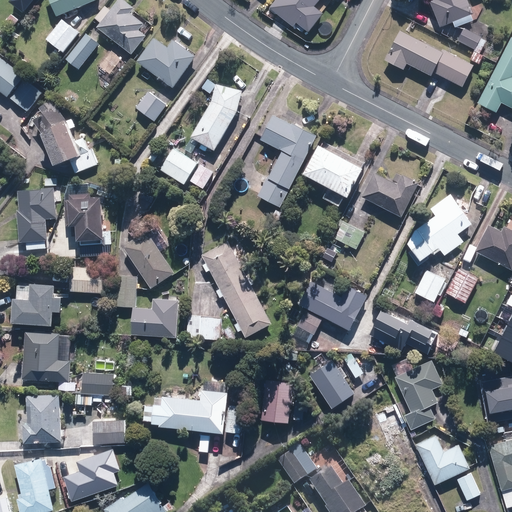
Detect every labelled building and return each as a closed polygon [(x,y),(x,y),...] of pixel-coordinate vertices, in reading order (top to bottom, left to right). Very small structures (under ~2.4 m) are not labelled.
[(12,0),(10,3),(23,13),(33,0),(12,0)] [(51,0),(58,16),(96,0),(51,0)] [(122,0),(120,0),(98,28),(132,54),(146,37),(138,31),(144,24),(130,14),(134,9),(122,0)] [(286,0),(297,8),(301,3),(311,11),(319,0),(331,0),(333,0),(332,0),(286,0)] [(473,14),(467,0),(434,0),(431,1),(442,27),(473,14)] [(63,51),(78,33),(63,21),(48,39),(63,51)] [(466,29),(459,41),(475,50),(481,38),(466,29)] [(443,53),(400,31),(385,60),(404,70),(407,63),(431,76),(433,72),(463,87),(474,66),(444,50),(443,53)] [(99,44),(87,34),(67,60),(79,69),(99,44)] [(511,37),(478,103),(496,112),(501,103),(511,108),(511,37)] [(138,63),(174,88),(196,57),(173,41),(168,48),(155,39),(138,63)] [(24,76),(0,57),(0,91),(1,90),(9,96),(24,76)] [(28,111),(42,93),(25,80),(11,98),(28,111)] [(216,85),(212,102),(191,137),(215,151),(238,112),(243,91),(216,85)] [(137,109),(155,122),(167,105),(149,93),(137,109)] [(68,125),(52,101),(40,109),(44,114),(34,121),(43,135),(55,166),(81,156),(68,125)] [(281,207),(317,136),(292,124),(274,115),(261,140),(283,151),(270,178),(268,177),(259,196),(281,207)] [(319,146),(304,175),(348,198),(363,170),(319,146)] [(197,164),(174,149),(162,169),(185,184),(197,164)] [(375,173),(362,197),(402,217),(419,183),(403,175),(398,185),(375,173)] [(58,177),(44,177),(44,187),(58,187),(58,177)] [(54,189),(19,192),(21,211),(19,211),(22,242),(49,240),(47,219),(57,218),(54,189)] [(104,239),(102,198),(89,199),(89,195),(71,196),(71,200),(66,201),(67,226),(71,226),(71,227),(78,227),(79,241),(81,241),(81,246),(103,245),(103,239),(104,239)] [(121,196),(108,197),(108,215),(121,215),(121,196)] [(409,244),(421,261),(440,248),(444,254),(462,242),(457,235),(472,225),(450,196),(431,210),(436,217),(416,231),(409,244)] [(333,236),(356,249),(365,233),(341,220),(333,236)] [(489,225),(476,251),(511,270),(511,269),(511,230),(504,227),(502,232),(489,225)] [(146,232),(124,247),(152,287),(174,273),(146,232)] [(227,242),(203,255),(247,337),(271,324),(227,242)] [(72,268),(71,292),(103,293),(105,270),(72,268)] [(434,301),(446,280),(427,270),(416,292),(434,301)] [(466,302),(477,279),(458,270),(447,293),(466,302)] [(114,275),(111,305),(134,307),(137,277),(114,275)] [(312,282),(300,305),(349,330),(367,296),(348,286),(343,297),(312,282)] [(15,299),(13,323),(53,326),(54,311),(62,312),(62,299),(55,299),(55,286),(32,285),(32,286),(19,285),(18,299),(15,299)] [(135,308),(133,335),(177,338),(179,301),(154,300),(153,309),(135,308)] [(321,319),(305,311),(297,326),(314,334),(321,319)] [(409,325),(382,312),(370,335),(403,351),(407,343),(427,353),(437,334),(412,321),(409,325)] [(221,318),(190,316),(188,338),(219,340),(221,318)] [(511,323),(509,322),(502,334),(511,339),(511,323)] [(26,332),(23,379),(69,382),(71,361),(58,360),(60,334),(26,332)] [(511,339),(502,334),(493,353),(511,362),(511,339)] [(353,355),(345,360),(356,377),(364,372),(353,355)] [(455,359),(444,363),(451,380),(462,376),(455,359)] [(332,362),(311,376),(332,408),(354,394),(332,362)] [(405,415),(412,429),(435,419),(430,406),(438,403),(432,389),(442,385),(431,362),(396,378),(412,412),(405,415)] [(84,373),(83,393),(113,395),(114,375),(84,373)] [(511,376),(481,382),(489,423),(511,418),(511,376)] [(293,385),(267,382),(262,420),(289,423),(293,385)] [(146,407),(145,420),(152,421),(152,424),(160,425),(160,426),(224,433),(228,393),(202,391),(201,401),(163,397),(162,406),(155,405),(154,408),(146,407)] [(380,400),(376,394),(363,404),(367,410),(380,400)] [(24,425),(25,443),(63,442),(60,395),(30,396),(31,424),(24,425)] [(243,400),(229,399),(227,431),(242,432),(243,400)] [(305,400),(295,399),(295,420),(304,421),(305,400)] [(395,403),(371,413),(385,446),(409,435),(395,403)] [(94,422),(95,444),(125,443),(125,421),(94,422)] [(417,445),(436,485),(456,475),(468,499),(480,494),(468,469),(470,468),(459,445),(444,452),(437,436),(417,445)] [(511,439),(490,446),(507,508),(511,506),(511,439)] [(279,461),(295,484),(317,469),(301,445),(279,461)] [(368,465),(355,474),(378,508),(393,498),(389,491),(408,478),(392,453),(383,458),(376,447),(362,456),(368,465)] [(80,472),(64,477),(72,501),(118,486),(113,472),(120,470),(113,451),(77,463),(80,472)] [(18,499),(21,511),(46,511),(54,510),(42,459),(16,465),(24,498),(18,499)] [(331,468),(310,481),(331,511),(359,511),(366,508),(349,482),(343,486),(331,468)] [(108,508),(110,511),(166,511),(148,485),(123,501),(122,499),(108,508)]
